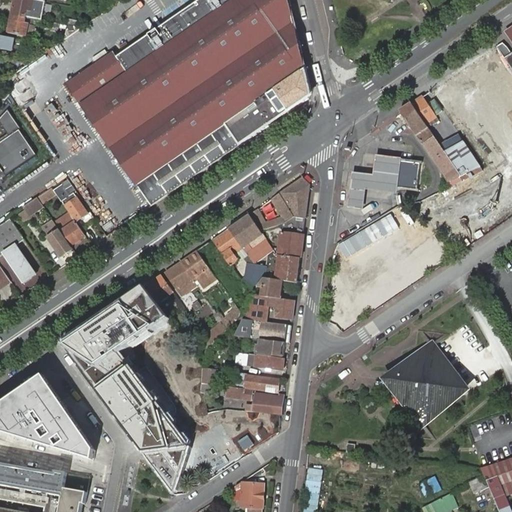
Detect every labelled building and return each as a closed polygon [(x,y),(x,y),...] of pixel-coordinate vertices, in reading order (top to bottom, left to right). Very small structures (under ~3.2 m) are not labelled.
[(43,21),(47,3),(35,0),(15,0),(13,15),(26,17),(32,18),(37,20),(43,21)] [(68,84),(83,105),(112,150),(140,188),(152,206),(242,145),(289,112),(309,99),(312,92),(308,70),(296,24),(289,0),(201,0),(117,57),(114,53),(68,84)] [(36,26),(37,20),(32,18),(26,17),(13,15),(9,33),(27,36),(29,25),(36,26)] [(70,20),(68,26),(80,28),(81,22),(70,20)] [(67,35),(71,36),(82,28),(80,28),(68,26),(67,35)] [(0,55),(1,56),(2,49),(12,51),(14,39),(0,36),(0,55)] [(502,42),(497,46),(505,58),(511,67),(511,53),(511,54),(506,46),(502,42)] [(15,68),(18,72),(31,63),(29,60),(28,61),(24,64),(23,63),(15,68)] [(0,99),(5,100),(10,95),(8,93),(0,91),(0,99)] [(423,96),(401,112),(417,136),(429,128),(427,124),(437,118),(423,96)] [(51,104),(40,112),(55,133),(66,125),(51,104)] [(7,177),(38,156),(20,130),(22,129),(9,111),(0,121),(11,137),(0,144),(0,177),(5,174),(7,177)] [(429,128),(417,136),(449,185),(450,187),(483,170),(481,167),(476,160),(459,134),(440,144),(429,128)] [(372,178),(351,175),(347,210),(364,212),(366,191),(371,191),(395,195),(396,190),(400,161),(399,161),(374,158),(372,178)] [(417,193),(421,164),(400,161),(396,190),(417,193)] [(259,208),(250,214),(261,230),(284,223),(295,217),(307,218),(310,185),(303,179),(272,200),(282,216),(268,221),(259,208)] [(67,191),(73,187),(69,181),(54,191),(57,194),(62,202),(71,196),(67,191)] [(54,191),(53,188),(38,198),(40,201),(41,202),(42,204),(57,194),(54,191)] [(34,213),(44,207),(42,204),(41,202),(40,201),(38,198),(28,205),(26,206),(27,209),(19,214),(26,224),(33,219),(36,223),(39,228),(42,225),(39,220),(34,213)] [(78,198),(65,207),(69,213),(72,217),(76,223),(89,213),(78,198)] [(71,246),(85,236),(76,223),(72,217),(69,213),(54,222),(58,227),(71,246)] [(250,214),(239,222),(264,257),(271,252),(274,250),(266,238),(261,230),(250,214)] [(25,240),(11,220),(0,226),(0,256),(4,254),(23,282),(24,284),(37,275),(36,274),(17,245),(25,240)] [(62,258),(74,250),(71,246),(58,227),(54,222),(54,221),(47,226),(50,229),(45,232),(62,258)] [(239,222),(229,228),(243,249),(254,263),(264,257),(239,222)] [(243,249),(229,228),(213,238),(228,259),(243,249)] [(300,258),(304,234),(281,231),(278,256),(300,258)] [(197,249),(180,262),(194,282),(198,279),(206,290),(219,281),(213,272),(197,249)] [(298,281),(300,258),(278,256),(275,279),(284,280),(298,281)] [(180,262),(166,272),(183,295),(197,286),(194,282),(180,262)] [(254,263),(247,262),(245,276),(242,280),(252,295),(259,285),(264,278),(266,278),(268,265),(254,263)] [(0,291),(12,283),(2,269),(0,269),(0,291)] [(162,274),(146,286),(159,303),(175,292),(162,274)] [(292,319),(294,301),(281,300),(284,280),(275,279),(266,278),(264,278),(259,285),(262,288),(261,296),(252,295),(249,320),(267,323),(268,307),(276,308),(275,317),(292,319)] [(146,286),(63,343),(177,495),(192,446),(122,353),(171,319),(159,303),(146,286)] [(241,313),(236,306),(222,320),(228,329),(241,313)] [(222,320),(206,335),(209,339),(213,346),(228,329),(222,320)] [(288,325),(267,323),(249,320),(244,321),(237,336),(258,339),(286,342),(288,325)] [(213,346),(209,339),(203,344),(209,352),(213,346)] [(283,356),(286,342),(258,339),(258,343),(256,352),(283,356)] [(422,426),(468,390),(432,344),(392,375),(390,385),(422,426)] [(258,355),(238,352),(236,364),(256,367),(258,355)] [(283,371),(285,359),(258,355),(256,367),(283,371)] [(202,383),(210,384),(212,384),(214,369),(203,368),(202,383)] [(282,378),(245,373),(243,388),(254,390),(255,384),(280,387),(282,378)] [(45,376),(0,406),(0,432),(94,461),(96,451),(45,376)] [(200,394),(199,396),(200,396),(203,396),(204,393),(209,393),(210,384),(202,383),(200,394)] [(255,384),(254,390),(280,393),(280,387),(255,384)] [(243,389),(243,388),(228,386),(227,395),(253,399),(254,391),(243,389)] [(281,415),(283,397),(257,394),(256,405),(246,404),(246,411),(281,415)] [(272,433),(274,416),(242,412),(242,419),(231,418),(231,415),(200,411),(199,424),(208,425),(207,432),(226,434),(224,446),(237,447),(239,429),(272,433)] [(354,445),(347,444),(346,452),(354,453),(354,445)] [(511,457),(482,468),(485,474),(490,487),(500,510),(510,506),(507,496),(511,494),(511,457)] [(82,511),(84,504),(86,504),(91,478),(57,472),(56,474),(0,463),(0,511),(82,511)] [(301,511),(316,511),(321,469),(306,468),(301,511)] [(490,487),(485,474),(470,482),(474,493),(490,487)] [(423,497),(440,490),(434,477),(417,484),(423,497)] [(244,484),(242,507),(249,507),(248,511),(263,511),(264,509),(265,485),(244,484)] [(422,507),(424,511),(444,511),(458,505),(453,492),(422,507)]
